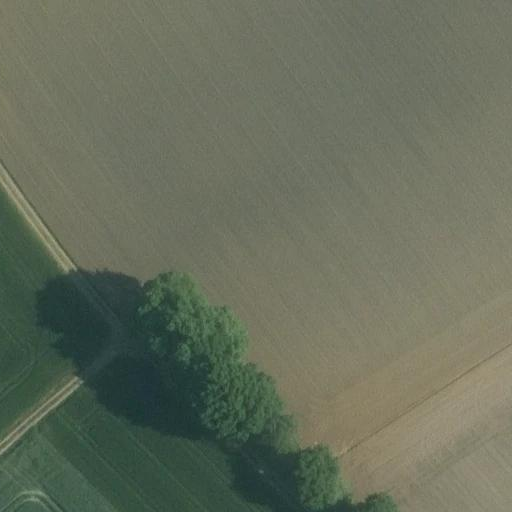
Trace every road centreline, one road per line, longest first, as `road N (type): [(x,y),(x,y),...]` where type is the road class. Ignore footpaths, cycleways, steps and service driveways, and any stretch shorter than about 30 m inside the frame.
road 1 (track): [(297,511),(124,338),(0,176)]
road 2 (track): [(124,338),(0,453)]
